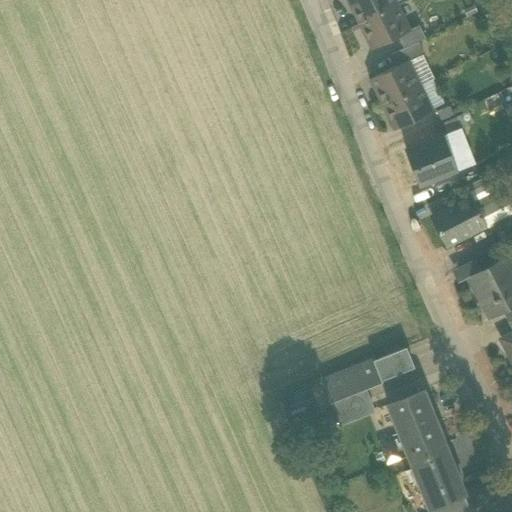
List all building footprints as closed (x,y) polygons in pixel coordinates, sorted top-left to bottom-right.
[(348,0),(360,23),(396,5),(393,0),(348,0)] [(408,30),(396,5),(360,23),(372,48),(398,36),(408,31),(408,30)] [(398,36),(403,48),(417,41),(425,37),(419,25),(408,30),(408,31),(398,36)] [(423,54),(417,41),(403,48),(390,54),(396,66),(406,61),(407,62),(422,55),(423,54)] [(422,55),(407,62),(419,86),(432,79),(434,78),(422,55)] [(370,78),(383,104),(419,86),(407,62),(406,61),(396,66),(370,78)] [(432,79),(419,86),(430,109),(443,103),(432,79)] [(430,109),(419,86),(383,104),(395,129),(431,111),(430,109)] [(441,122),(445,133),(463,127),(474,123),(469,111),(441,122)] [(445,139),(456,172),(475,165),(463,127),(445,133),(443,134),(445,139)] [(407,151),(419,184),(456,172),(445,139),(407,151)] [(511,185),(503,168),(492,174),(503,196),(511,191),(511,185)] [(465,183),(471,197),(479,215),(491,209),(488,204),(503,196),(492,174),(491,172),(465,183)] [(428,204),(433,214),(454,205),(449,195),(428,204)] [(479,215),(484,225),(490,222),(511,212),(503,196),(488,204),(491,209),(479,215)] [(484,225),(479,215),(471,197),(454,205),(433,214),(447,246),(485,229),(484,225)] [(490,222),(496,234),(511,225),(511,214),(511,212),(490,222)] [(468,277),(490,318),(502,311),(511,306),(511,280),(509,275),(511,273),(511,269),(505,257),(481,270),(468,277)] [(457,282),(468,277),(481,270),(475,260),(452,272),(457,282)] [(508,323),(509,322),(511,320),(511,306),(502,311),(508,323)] [(511,337),(503,342),(511,359),(511,337)] [(406,348),(373,361),(380,380),(413,367),(406,348)] [(380,380),(373,361),(323,380),(331,400),(364,387),(380,380)] [(369,399),(364,387),(331,400),(335,412),(369,399)] [(388,404),(408,456),(443,442),(423,390),(388,404)] [(369,399),(335,412),(340,424),(373,411),(369,399)] [(303,410),(290,415),(295,427),(307,422),(303,410)] [(400,459),(392,439),(379,444),(387,464),(400,459)] [(464,494),(443,442),(408,456),(429,508),(463,495),(464,494)] [(429,508),(431,511),(469,511),(463,495),(429,508)]
